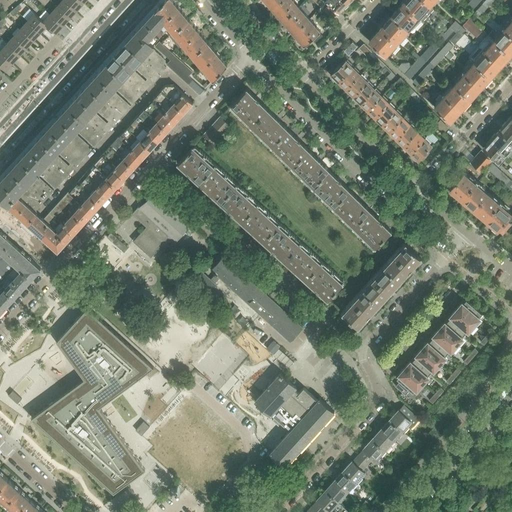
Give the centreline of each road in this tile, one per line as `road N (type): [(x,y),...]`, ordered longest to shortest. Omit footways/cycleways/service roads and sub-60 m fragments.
road 1 (residential): [(151,164),(361,350)]
road 2 (residential): [(246,60),(447,250)]
road 3 (residential): [(275,511),(379,399),(361,350)]
road 4 (secondary): [(0,146),(132,0)]
road 5 (residential): [(416,190),(301,75)]
road 6 (residential): [(511,85),(416,190)]
road 7 (residential): [(151,164),(56,269)]
road 8 (residential): [(246,60),(151,164)]
road 9 (tertiary): [(401,511),(493,407)]
road 10 (residential): [(361,350),(447,250)]
